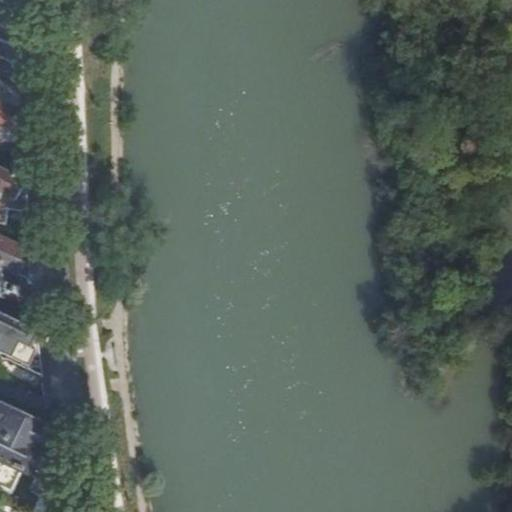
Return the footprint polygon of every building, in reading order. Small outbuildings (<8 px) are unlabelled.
[(0,82),(20,92),(19,69),(0,59),(0,82)] [(20,114),(20,92),(0,82),(0,104),(13,111),(20,114)] [(0,104),(0,141),(21,135),(5,128),(13,111),(0,104)] [(23,183),(0,172),(0,227),(5,229),(9,212),(16,215),(22,212),(25,209),(23,183)] [(0,299),(0,297),(0,268),(29,282),(28,255),(0,241),(0,299)] [(0,355),(40,374),(34,333),(0,316),(0,355)] [(17,472),(57,490),(52,458),(36,450),(39,443),(32,440),(39,426),(0,407),(0,490),(7,494),(17,472)]
